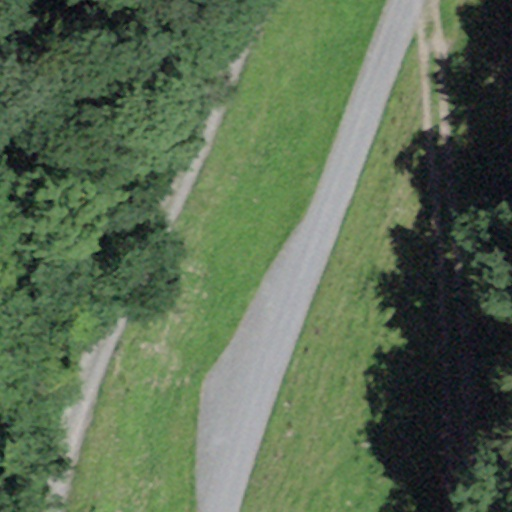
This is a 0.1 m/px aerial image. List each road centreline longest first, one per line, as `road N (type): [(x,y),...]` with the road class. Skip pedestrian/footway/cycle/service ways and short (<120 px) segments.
road 1 (unclassified): [(392,0),(214,467),(205,511)]
road 2 (track): [(389,10),(423,155),(462,476),(457,511)]
